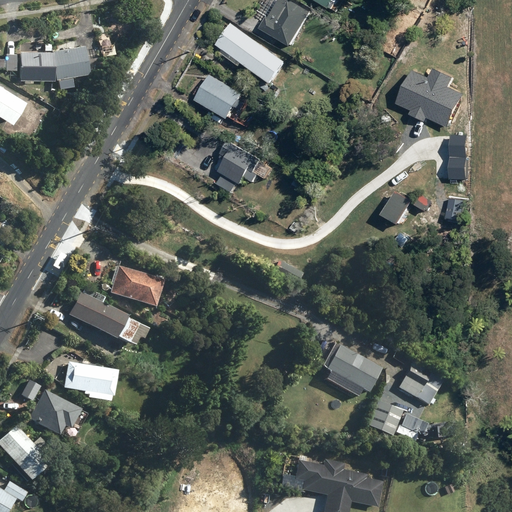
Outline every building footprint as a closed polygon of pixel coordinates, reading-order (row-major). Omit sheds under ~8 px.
[(260,26),(291,44),(311,9),(295,0),(278,0),(269,16),(266,15),(260,26)] [(244,60),(274,79),(288,57),(238,24),(221,50),(242,63),(244,60)] [(365,32),(375,39),(379,32),(369,26),(365,32)] [(53,64),(56,78),(90,72),(84,43),(53,50),(53,64)] [(19,79),(53,78),(53,50),(19,50),(19,79)] [(196,97),(230,116),(244,90),(210,72),(196,97)] [(58,78),(58,88),(69,88),(68,78),(58,78)] [(0,115),(9,122),(23,99),(0,85),(0,115)] [(285,121),(295,125),(302,112),(285,103),(271,130),(279,134),(285,121)] [(244,129),(231,121),(225,130),(239,138),(244,129)] [(216,181),(231,189),(237,178),(241,181),(245,174),(254,179),(259,171),(267,175),(274,164),(261,158),(262,156),(228,137),(221,151),(227,154),(219,168),(222,170),(216,181)] [(296,184),(306,190),(310,183),(299,177),(296,184)] [(300,187),(292,183),(290,187),(297,191),(300,187)] [(383,212),(400,222),(414,197),(397,188),(383,212)] [(416,202),(427,209),(433,198),(423,192),(416,202)] [(295,261),(302,264),(304,259),(297,256),(295,261)] [(270,270),(293,283),(300,270),(278,257),(270,270)] [(160,281),(115,266),(106,294),(151,308),(160,281)] [(113,333),(125,339),(135,320),(123,314),(124,313),(100,300),(102,295),(83,285),(81,290),(78,289),(66,312),(112,335),(113,333)] [(325,365),(367,389),(380,366),(338,342),(325,365)] [(62,385),(108,393),(113,367),(66,359),(62,385)] [(397,385),(415,396),(427,375),(409,365),(397,385)] [(19,392),(31,398),(37,387),(25,381),(19,392)] [(27,415),(56,432),(61,423),(67,426),(77,406),(43,387),(27,415)] [(364,422),(390,433),(400,408),(375,397),(364,422)] [(0,434),(0,447),(27,477),(46,460),(13,423),(0,434)] [(349,511),(352,501),(379,507),(385,481),(367,477),(368,475),(344,469),(345,463),(325,459),(324,465),(299,459),(296,476),(284,474),(281,487),(305,492),(306,490),(327,495),(323,511),(349,511)] [(2,489),(20,500),(26,490),(8,479),(2,489)] [(0,511),(3,511),(13,496),(0,488),(0,511)]
